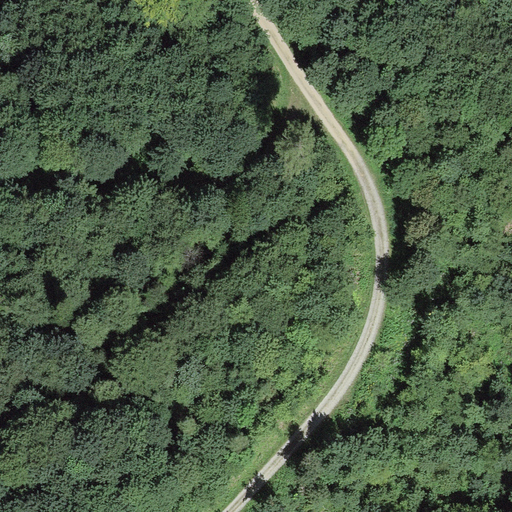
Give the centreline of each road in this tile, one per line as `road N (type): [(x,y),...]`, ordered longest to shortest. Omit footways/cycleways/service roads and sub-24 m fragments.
road 1 (track): [(226,511),(334,389),(369,325),(381,266),(368,195),(252,0)]
road 2 (track): [(300,78),(282,154),(233,186),(73,183),(0,201)]
